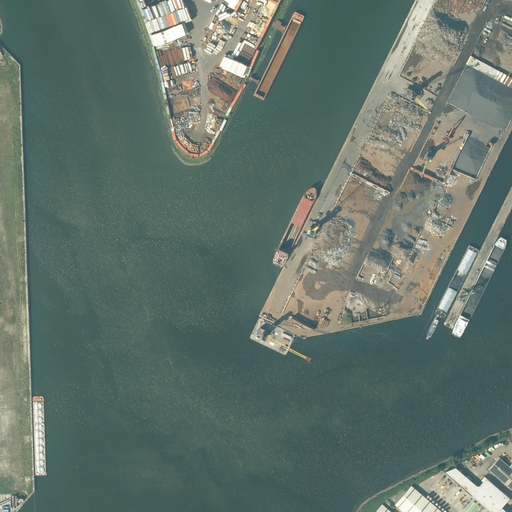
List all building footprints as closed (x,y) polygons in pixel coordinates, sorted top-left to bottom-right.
[(178,13),(150,23),(154,33),(182,23),(178,13)] [(182,25),(154,34),(157,45),(186,35),(182,25)] [(511,463),(509,466),(499,457),(488,469),(511,489),(511,463)] [(507,511),(501,507),(509,498),(486,478),(484,476),(481,480),(483,482),(478,487),(469,479),(456,467),(445,471),(461,486),(474,497),(492,511),(507,511)] [(431,487),(459,511),(489,511),(444,472),(431,487)] [(443,511),(413,486),(412,485),(395,505),(403,511),(443,511)]
